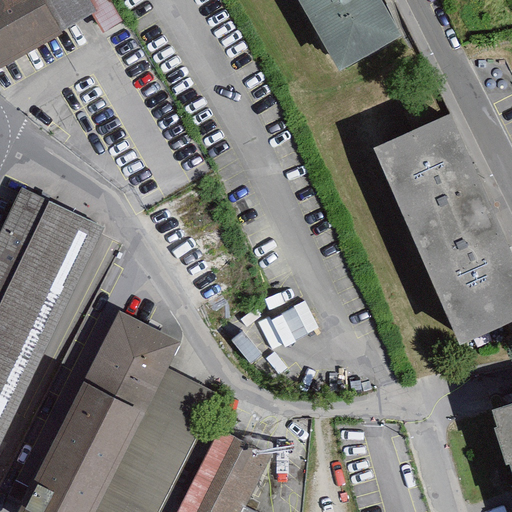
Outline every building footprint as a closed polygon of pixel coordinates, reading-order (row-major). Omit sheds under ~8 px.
[(109,0),(0,0),(0,73),(114,8),(109,0)] [(382,0),(297,0),(341,76),(405,39),(382,0)] [(511,257),(451,117),(373,151),(421,261),(459,348),(511,324),(511,257)] [(0,437),(101,229),(24,193),(0,241),(0,437)] [(179,344),(120,315),(24,511),(160,511),(217,394),(166,370),(179,344)] [(511,407),(494,414),(511,468),(511,407)] [(251,511),(281,454),(222,424),(178,511),(251,511)]
